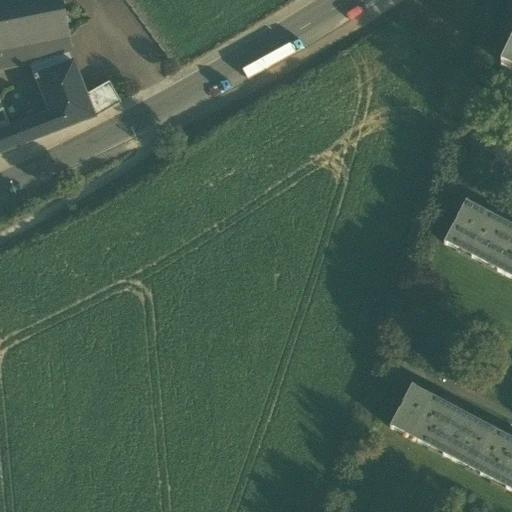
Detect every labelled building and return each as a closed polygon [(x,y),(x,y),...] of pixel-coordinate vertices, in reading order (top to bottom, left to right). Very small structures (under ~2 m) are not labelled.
[(62,0),(0,0),(0,19),(3,33),(0,48),(0,68),(28,63),(69,53),(72,52),(62,0)] [(511,44),(502,66),(511,71),(511,44)] [(34,79),(73,64),(69,53),(28,63),(29,68),(34,79)] [(0,73),(29,68),(28,63),(0,68),(0,73)] [(95,118),(86,96),(73,64),(34,79),(35,83),(38,82),(50,115),(11,130),(18,148),(95,118)] [(86,96),(95,118),(121,103),(109,83),(86,96)] [(0,133),(11,130),(3,110),(0,111),(0,133)] [(0,155),(18,148),(11,130),(0,133),(0,155)] [(445,245),(511,279),(511,228),(466,205),(458,221),(454,229),(445,245)] [(391,429),(511,492),(511,441),(413,389),(404,405),(400,413),(400,412),(391,429)]
